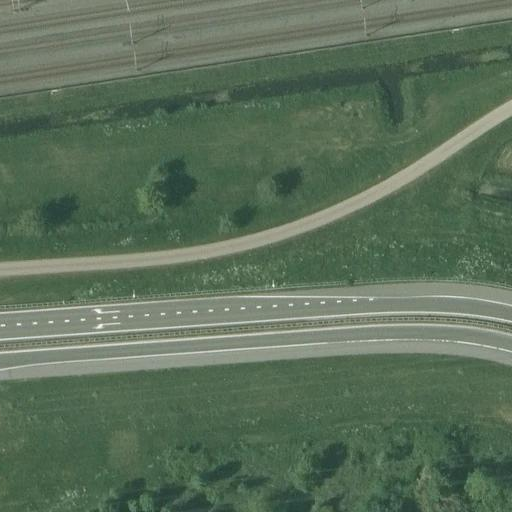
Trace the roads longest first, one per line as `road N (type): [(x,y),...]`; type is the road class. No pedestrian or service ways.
road 1 (unclassified): [(511,109),(370,198),(280,235),(171,258),(0,271)]
road 2 (motorway): [(0,367),(343,336),(449,336),(511,347)]
road 3 (motorway): [(511,313),(440,304),(281,308),(0,329)]
